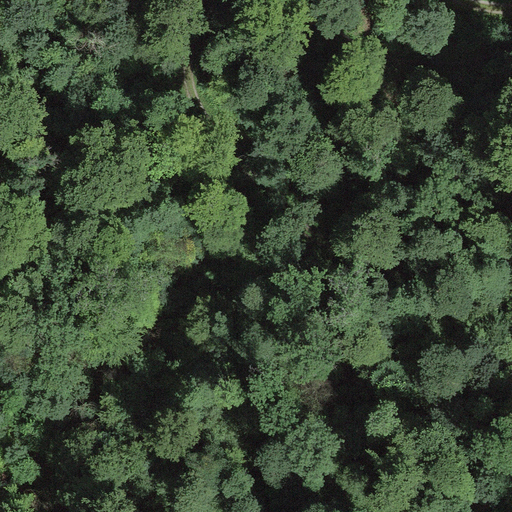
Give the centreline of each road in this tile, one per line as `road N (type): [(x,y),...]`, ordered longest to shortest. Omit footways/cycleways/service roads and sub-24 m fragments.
road 1 (track): [(511,211),(400,255),(369,256),(307,230),(279,208),(189,87),(190,45),(219,0)]
road 2 (track): [(292,0),(378,61),(434,67),(511,52)]
